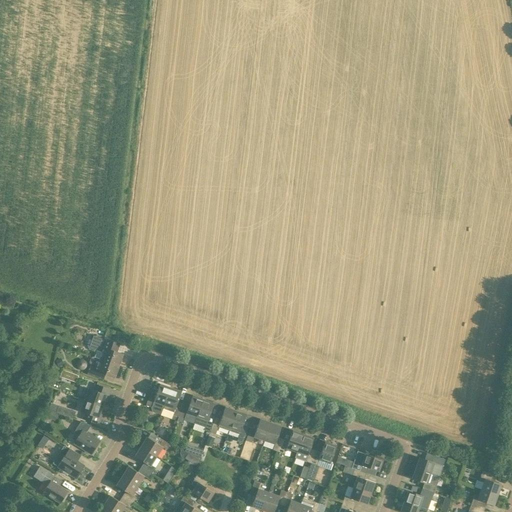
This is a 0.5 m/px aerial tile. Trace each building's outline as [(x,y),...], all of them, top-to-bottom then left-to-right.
[(117,353),(120,345),(93,336),(90,346),(91,348),(102,352),(100,359),(118,366),(122,354),(117,353)] [(99,379),(101,373),(114,377),(118,366),(100,359),(93,356),(91,357),(89,362),(90,364),(86,374),(99,379)] [(60,376),(67,379),(69,372),(62,370),(60,376)] [(109,390),(95,384),(93,390),(88,389),(84,400),(101,406),(104,398),(106,398),(109,390)] [(150,392),(145,405),(151,407),(152,411),(161,415),(161,414),(163,409),(164,405),(170,388),(159,384),(156,394),(150,392)] [(164,405),(163,409),(173,412),(171,418),(177,421),(183,404),(177,402),(181,391),(170,388),(164,405)] [(183,423),(186,413),(197,417),(203,399),(192,395),(188,406),(183,404),(177,421),(183,423)] [(210,413),(213,403),(203,399),(197,417),(194,423),(205,427),(204,430),(210,432),(215,415),(210,413)] [(98,423),(101,415),(99,414),(101,406),(84,400),(81,411),(85,412),(83,418),(98,423)] [(58,406),(50,403),(48,409),(56,412),(58,406)] [(56,412),(66,416),(68,410),(58,406),(56,412)] [(215,434),(219,424),(229,428),(235,410),(225,407),(221,417),(215,415),(210,432),(215,434)] [(229,428),(240,432),(236,441),(242,443),(248,427),(242,425),(246,414),(235,410),(229,428)] [(58,415),(51,411),(48,417),(54,421),(58,415)] [(250,427),(245,440),(251,443),(253,437),(264,440),(270,423),(259,419),(256,429),(250,427)] [(74,443),(91,454),(99,441),(86,433),(90,425),(80,421),(73,432),(78,436),(74,443)] [(274,444),(272,450),(278,452),(283,439),(277,437),(281,426),(270,423),(264,440),(274,444)] [(284,454),(286,448),(296,452),(303,434),(292,430),(288,441),(283,439),(278,452),(279,452),(278,455),(281,456),(282,453),(284,454)] [(212,446),(215,437),(205,434),(202,443),(212,446)] [(307,455),(305,461),(311,464),(315,450),(310,448),(313,438),(303,434),(296,452),(307,455)] [(40,441),(45,444),(48,439),(43,436),(40,441)] [(162,447),(166,450),(170,444),(159,438),(156,443),(146,437),(140,446),(156,456),(162,447)] [(75,478),(83,465),(72,458),(75,452),(60,442),(58,445),(63,449),(60,454),(64,456),(57,467),(63,470),(62,472),(67,475),(68,474),(75,478)] [(315,450),(311,464),(305,478),(314,481),(319,466),(330,470),(332,464),(329,463),(336,446),(325,442),(321,452),(315,450)] [(198,464),(203,449),(186,443),(181,458),(198,464)] [(144,462),(140,467),(146,470),(151,474),(151,473),(156,476),(158,477),(161,473),(154,468),(150,466),(156,456),(140,446),(134,456),(144,462)] [(378,471),(382,460),(357,451),(351,468),(354,469),(366,473),(368,467),(378,471)] [(439,476),(445,459),(433,455),(431,462),(419,457),(415,468),(439,476)] [(276,462),(274,468),(282,471),(284,465),(279,463),(280,462),(281,459),(281,457),(278,456),(276,462)] [(144,476),(148,479),(151,474),(140,467),(137,472),(128,466),(122,476),(138,486),(144,476)] [(61,500),(63,502),(67,495),(65,494),(67,491),(56,485),(59,479),(47,471),(39,467),(33,477),(40,481),(47,485),(43,492),(60,503),(61,500)] [(412,478),(424,482),(422,489),(433,493),(439,476),(415,468),(412,478)] [(352,475),(356,477),(353,487),(370,493),(374,483),(364,479),(366,473),(354,469),(352,475)] [(479,481),(483,482),(480,489),(497,495),(501,484),(494,482),(496,475),(482,470),(479,481)] [(207,502),(213,492),(204,486),(207,481),(197,474),(190,484),(195,487),(191,492),(207,502)] [(162,480),(167,484),(171,478),(165,475),(162,480)] [(136,498),(132,495),(138,486),(122,476),(116,485),(125,491),(122,496),(133,503),(136,498)] [(249,494),(255,496),(251,506),(262,510),(268,492),(258,489),(260,483),(254,481),(249,494)] [(349,498),(344,496),(342,502),(354,506),(356,500),(367,504),(370,493),(353,487),(349,498)] [(419,495),(407,491),(404,501),(427,509),(433,493),(422,489),(419,495)] [(478,495),(474,494),(470,505),(484,509),(486,503),(493,505),(497,495),(480,489),(478,495)] [(281,490),(279,496),(268,492),(262,510),(267,511),(273,511),(276,503),(282,505),(287,492),(281,490)] [(291,500),(293,494),(287,492),(282,505),(288,507),(285,511),(297,511),(301,504),(291,500)] [(184,494),(175,509),(179,511),(200,511),(191,506),(195,501),(184,494)] [(120,511),(125,505),(129,508),(133,503),(122,496),(119,501),(109,495),(103,505),(114,511),(120,511)] [(316,511),(317,511),(319,503),(303,498),(301,504),(297,511),(316,511)] [(400,511),(401,511),(426,511),(427,509),(404,501),(400,511)] [(340,508),(345,509),(344,511),(353,511),(352,511),(354,506),(342,502),(340,508)] [(322,511),(325,506),(319,503),(317,511),(319,511),(322,511)]
